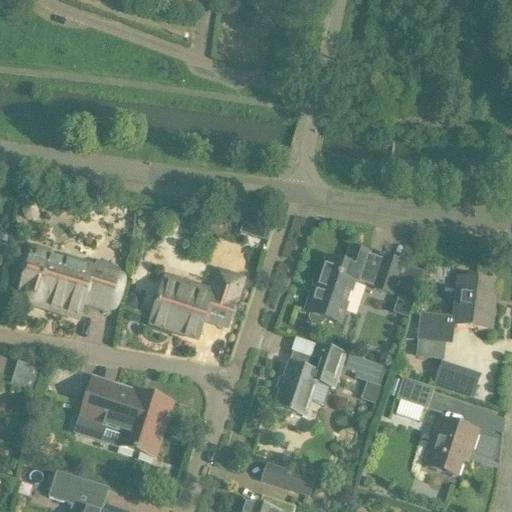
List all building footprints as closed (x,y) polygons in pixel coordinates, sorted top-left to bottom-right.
[(306,316),(311,318),(310,321),(311,325),(319,327),(322,326),(323,322),(340,327),(354,285),(359,287),(360,284),(375,289),(373,294),(391,300),(401,270),(383,264),(378,280),(362,275),(369,256),(351,251),(346,268),(327,262),(315,299),(312,298),(306,316)] [(32,254),(24,280),(23,285),(22,291),(23,297),(22,300),(25,301),(30,305),(36,306),(41,306),(51,309),(53,303),(64,306),(60,316),(78,322),(82,307),(106,314),(115,287),(92,279),(93,275),(86,272),(82,269),(77,266),(69,264),(63,264),(32,254)] [(93,275),(92,279),(115,287),(119,274),(118,273),(116,271),(114,270),(112,269),(108,268),(106,267),(103,267),(99,266),(96,267),(93,275)] [(190,289),(164,280),(150,321),(178,331),(176,336),(196,343),(202,323),(225,331),(241,283),(217,275),(208,303),(188,296),(190,289)] [(406,275),(399,298),(413,303),(420,280),(406,275)] [(489,284),(457,281),(452,321),(451,329),(453,329),(489,334),(491,313),(486,312),(489,284)] [(132,292),(128,307),(143,311),(147,296),(132,292)] [(419,317),(415,345),(451,349),(453,329),(451,329),(452,321),(419,317)] [(306,374),(286,368),(272,411),(304,422),(315,387),(333,393),(340,372),(355,377),(360,363),(315,348),(306,374)] [(35,390),(40,369),(19,363),(13,385),(35,390)] [(456,373),(441,367),(435,387),(450,392),(456,373)] [(402,382),(395,403),(426,414),(433,393),(426,390),(402,382)] [(114,393),(90,386),(77,426),(101,434),(103,430),(128,438),(124,452),(154,462),(170,416),(131,403),(134,396),(115,389),(114,393)] [(475,436),(447,427),(436,423),(420,471),(454,482),(463,453),(468,455),(475,436)] [(312,484),(266,469),(261,484),(307,499),(312,484)] [(71,508),(75,509),(80,494),(83,485),(55,476),(47,501),(71,508)] [(100,511),(103,502),(80,494),(75,509),(71,508),(69,511),(100,511)] [(293,511),(294,510),(267,502),(265,511),(242,503),(238,511),(293,511)]
